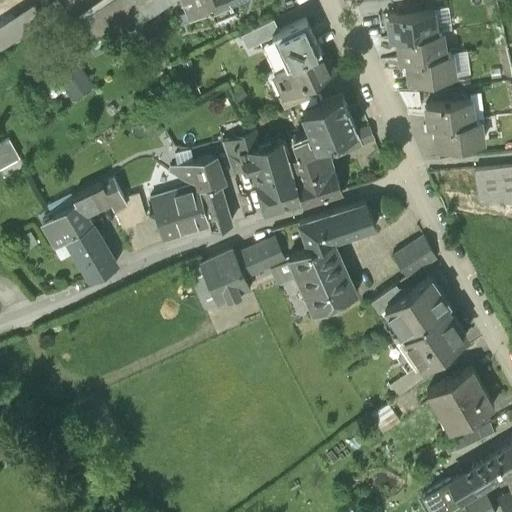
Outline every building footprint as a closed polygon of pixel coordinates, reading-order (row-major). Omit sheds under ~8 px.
[(57,0),(52,0),(38,10),(43,19),(62,6),(57,0)] [(106,26),(145,0),(102,0),(71,21),(93,55),(115,40),(106,26)] [(210,10),(226,3),(224,0),(181,0),(189,18),(210,10)] [(235,15),(229,1),(226,3),(210,10),(216,22),(235,15)] [(0,47),(43,19),(38,10),(32,2),(0,23),(0,47)] [(389,33),(396,32),(434,27),(431,5),(386,10),(389,33)] [(272,34),(286,64),(319,48),(304,16),(278,29),(271,32),(272,34)] [(278,29),(272,17),(240,33),(246,46),(272,34),(271,32),(278,29)] [(440,27),(434,27),(396,32),(399,55),(405,54),(443,49),(440,27)] [(325,61),(319,48),(286,64),(272,70),(282,90),(283,92),(302,83),(302,82),(311,78),(312,79),(316,77),(317,78),(331,72),(333,69),(329,61),(325,61)] [(450,48),(443,49),(405,54),(408,77),(453,71),(450,48)] [(40,82),(50,97),(66,86),(74,99),(98,83),(79,55),(40,82)] [(498,65),(489,66),(490,74),(499,73),(498,65)] [(308,93),(302,83),(283,92),(282,90),(277,92),(282,104),(308,93)] [(341,93),(303,109),(313,136),(309,139),(307,134),(305,133),(291,139),(297,154),(324,142),(328,157),(362,142),(374,138),(368,123),(355,129),(345,105),(346,105),(341,93)] [(427,122),(434,121),(472,116),(469,93),(424,99),(427,122)] [(478,115),(472,116),(434,121),(437,144),(460,141),(481,138),(478,115)] [(253,130),(221,140),(232,172),(251,166),(264,208),(291,200),(290,195),(299,192),(295,179),(298,177),(290,157),(282,138),(258,145),(253,130)] [(24,166),(9,139),(0,143),(0,171),(4,178),(24,166)] [(462,152),(460,141),(437,144),(438,155),(462,152)] [(290,195),(291,200),(294,206),(341,191),(333,166),(331,167),(328,157),(324,142),(297,154),(290,157),(298,177),(295,179),(299,192),(290,195)] [(175,152),(178,163),(193,159),(190,148),(175,152)] [(223,181),(214,154),(193,159),(178,163),(170,165),(168,170),(185,178),(197,180),(198,187),(218,183),(223,181)] [(511,160),(474,165),(478,195),(511,197),(511,160)] [(90,220),(84,212),(109,200),(121,224),(134,220),(133,219),(125,199),(123,195),(113,175),(72,195),(74,201),(41,220),(55,242),(65,236),(90,220)] [(162,237),(208,223),(198,187),(197,180),(149,195),(162,237)] [(231,222),(218,183),(198,187),(208,223),(209,229),(231,222)] [(138,190),(123,195),(125,199),(133,219),(145,215),(138,190)] [(364,201),(298,221),(308,245),(309,248),(331,238),(331,240),(375,225),(364,201)] [(116,262),(90,220),(65,236),(90,278),(116,262)] [(37,244),(30,232),(17,240),(24,252),(37,244)] [(274,235),(234,253),(244,275),(284,258),(274,235)] [(392,254),(405,275),(436,256),(423,235),(392,254)] [(309,248),(308,245),(287,255),(289,259),(271,268),(278,284),(296,275),(312,312),(356,294),(331,240),(331,238),(309,248)] [(231,247),(198,262),(216,302),(249,287),(244,275),(234,253),(231,247)] [(205,307),(216,302),(198,262),(187,267),(205,307)] [(399,295),(382,306),(383,307),(402,334),(445,305),(448,303),(429,274),(399,295)] [(378,311),(383,307),(382,306),(399,295),(392,284),(370,299),(378,311)] [(465,332),(445,305),(402,334),(387,344),(406,372),(465,332)] [(470,364),(425,390),(448,429),(493,403),(470,364)] [(399,420),(386,403),(370,414),(383,432),(399,420)] [(492,432),(488,422),(475,428),(473,425),(443,439),(448,452),(492,432)] [(511,440),(449,478),(458,495),(504,469),(511,464),(511,440)] [(431,510),(458,495),(449,478),(417,496),(420,500),(424,498),(431,510)] [(492,511),(481,487),(465,495),(473,511),(492,511)] [(503,511),(511,511),(511,488),(496,495),(503,511)]
